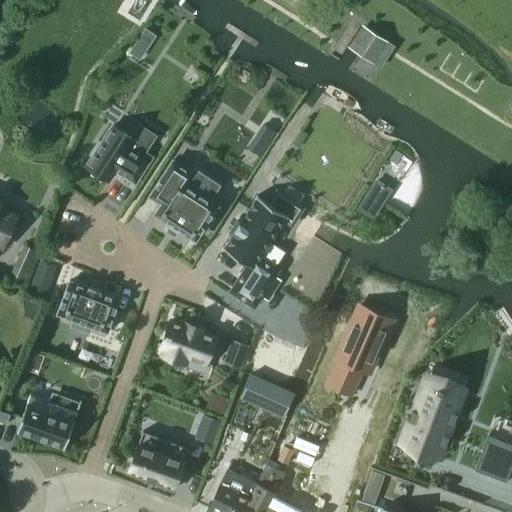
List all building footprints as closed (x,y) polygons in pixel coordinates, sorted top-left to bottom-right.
[(145,29),(138,40),(148,46),(155,36),(145,29)] [(375,34),(362,55),(373,63),(387,42),(375,34)] [(111,126),(100,143),(97,141),(89,154),(92,156),(85,167),(108,181),(115,171),(134,183),(150,157),(143,153),(154,136),(139,126),(131,138),(111,126)] [(255,140),(249,150),(262,158),(268,148),(255,140)] [(179,230),(180,228),(195,238),(202,228),(205,230),(214,217),(211,215),(217,205),(186,184),(193,173),(173,160),(150,195),(162,202),(155,212),(170,222),(169,224),(179,230)] [(376,180),(358,208),(374,218),(392,190),(376,180)] [(254,304),(277,269),(259,258),(284,219),(291,224),(302,208),(277,191),(269,203),(257,195),(241,219),(238,218),(231,229),(234,231),(223,247),(249,264),(232,290),(254,304)] [(0,245),(3,247),(17,216),(0,208),(0,205),(2,200),(0,199),(0,245)] [(42,260),(37,274),(51,279),(57,265),(42,260)] [(89,285),(88,287),(69,280),(57,313),(73,319),(71,325),(88,332),(91,325),(107,331),(119,298),(100,292),(100,290),(89,285)] [(343,343),(326,383),(351,394),(362,369),(367,372),(381,339),(374,336),(384,314),(360,304),(351,326),(347,324),(340,342),(343,343)] [(185,326),(170,320),(160,347),(164,348),(162,355),(184,363),(187,356),(205,363),(215,337),(200,331),(202,328),(186,322),(185,326)] [(225,362),(239,367),(247,345),(233,340),(225,362)] [(285,415),(294,395),(250,374),(241,395),(285,415)] [(409,419),(400,443),(415,448),(414,449),(415,450),(416,449),(423,451),(423,453),(424,453),(424,452),(439,457),(444,444),(445,445),(445,444),(444,443),(447,435),(448,436),(449,434),(448,434),(452,422),(453,422),(454,421),(452,421),(456,413),(457,413),(457,412),(456,411),(462,395),(443,388),(443,387),(436,384),(436,385),(423,380),(413,408),(411,408),(411,409),(412,409),(409,418),(408,417),(408,418),(409,419)] [(30,394),(16,432),(64,449),(79,408),(77,407),(76,410),(49,400),(49,399),(48,398),(46,402),(31,396),(32,395),(30,394)] [(0,410),(0,421),(6,423),(10,414),(0,410)] [(128,472),(173,489),(188,447),(143,431),(128,472)] [(511,443),(487,434),(473,470),(482,473),(506,482),(511,465),(511,443)] [(207,511),(209,511),(265,511),(270,504),(286,473),(266,464),(257,483),(228,469),(207,511)]
